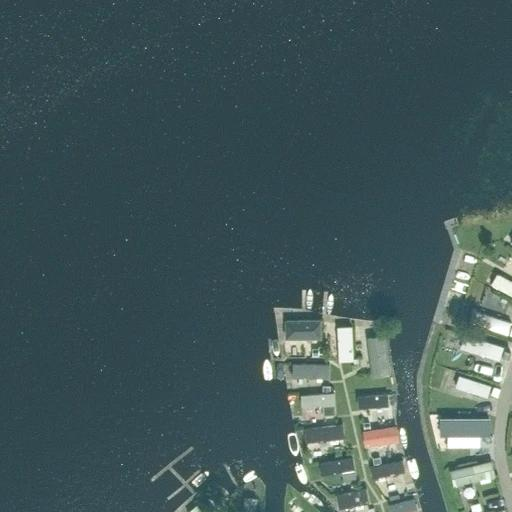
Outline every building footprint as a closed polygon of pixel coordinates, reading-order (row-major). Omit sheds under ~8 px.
[(485,287),(511,300),(511,286),(490,275),(485,287)] [(500,335),(503,324),(473,315),(470,327),(500,335)] [(332,331),(333,364),(346,363),(345,330),(332,331)] [(455,350),(494,362),(498,349),(459,337),(455,350)] [(287,366),(288,383),(325,381),(324,365),(287,366)] [(449,390),(482,399),(486,388),(452,378),(449,390)] [(329,395),(296,396),(297,409),(329,408),(329,395)] [(352,397),(353,410),(382,408),(381,396),(352,397)] [(384,411),(358,410),(358,422),(384,422),(384,411)] [(453,421),(452,439),(478,439),(478,422),(453,421)] [(302,446),(337,445),(337,427),(301,427),(302,446)] [(358,435),(359,448),(389,446),(388,433),(358,435)] [(327,485),(350,480),(346,459),(314,466),(317,480),(326,478),(327,485)] [(364,467),(366,480),(400,475),(398,462),(364,467)] [(489,466),(458,467),(459,483),(489,481),(489,466)] [(383,511),(408,511),(412,511),(408,499),(382,507),(383,511)]
